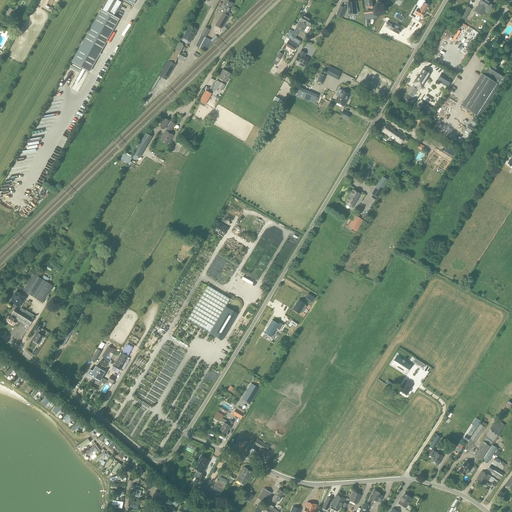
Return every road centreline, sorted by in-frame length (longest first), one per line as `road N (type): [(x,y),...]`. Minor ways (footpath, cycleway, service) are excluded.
road 1 (unclassified): [(184,434),(445,0)]
road 2 (unclassified): [(487,511),(459,493),(411,479),(308,484),(184,434)]
road 3 (unclassified): [(184,434),(166,459),(150,458),(0,333)]
road 4 (unknown): [(142,0),(35,172)]
road 5 (unknown): [(155,413),(136,402),(134,390),(164,339),(187,348),(160,404)]
